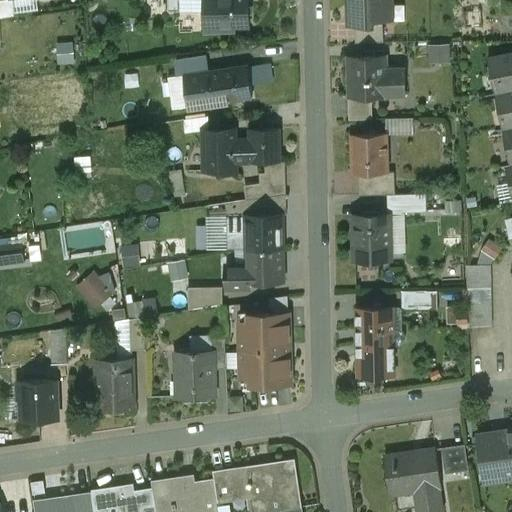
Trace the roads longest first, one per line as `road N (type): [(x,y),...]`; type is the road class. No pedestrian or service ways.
road 1 (residential): [(311,0),(323,416)]
road 2 (residential): [(0,465),(323,416)]
road 3 (residential): [(323,416),(511,390)]
